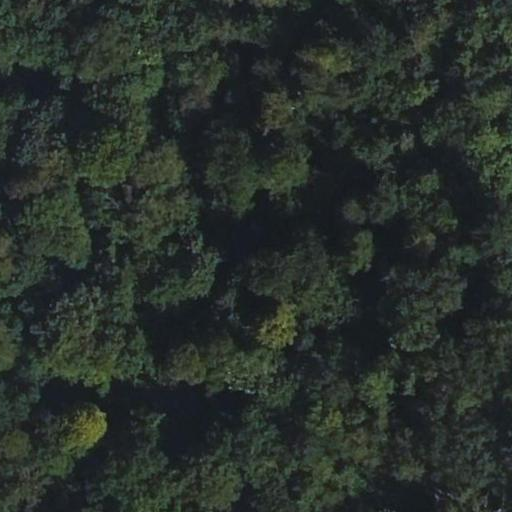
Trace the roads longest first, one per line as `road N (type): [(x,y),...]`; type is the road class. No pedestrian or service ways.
road 1 (track): [(120,511),(334,0)]
road 2 (track): [(0,429),(511,298)]
road 3 (track): [(175,383),(476,511)]
